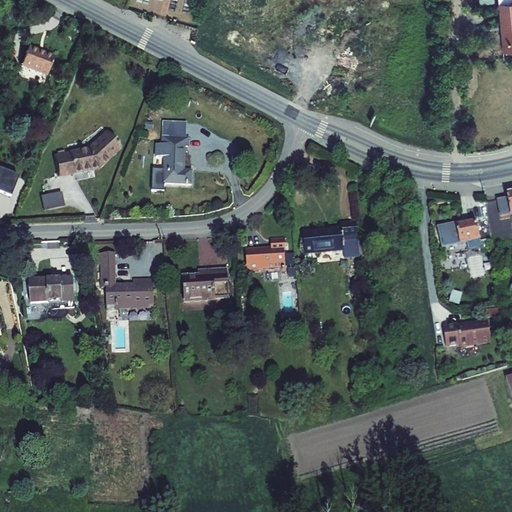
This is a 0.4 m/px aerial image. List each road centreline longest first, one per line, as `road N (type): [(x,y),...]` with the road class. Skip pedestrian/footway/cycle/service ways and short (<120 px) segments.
road 1 (residential): [(302,120),(276,180),(227,221),(0,234)]
road 2 (secondary): [(69,0),(302,120)]
road 3 (secondary): [(302,120),(412,172),(458,178),(511,171)]
road 4 (secondary): [(511,159),(418,162),(302,120)]
